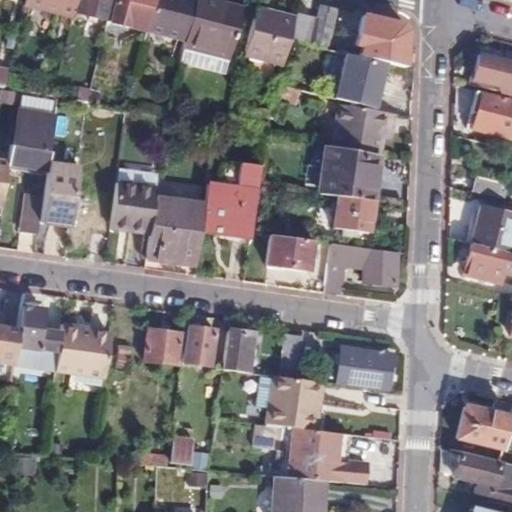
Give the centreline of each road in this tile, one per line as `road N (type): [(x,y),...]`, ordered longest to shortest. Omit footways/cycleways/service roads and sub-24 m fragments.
road 1 (residential): [(0,263),(425,322)]
road 2 (residential): [(437,5),(425,322)]
road 3 (residential): [(422,363),(416,511)]
